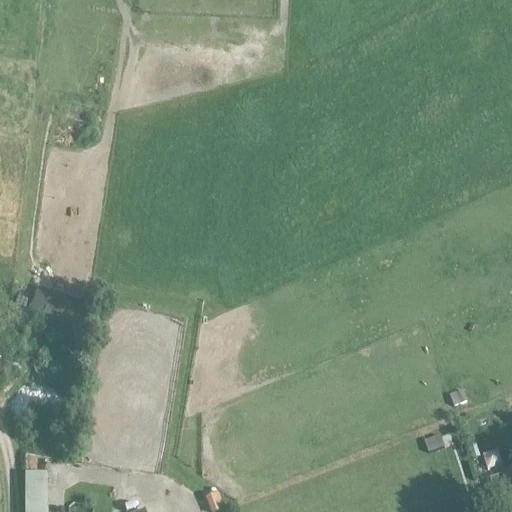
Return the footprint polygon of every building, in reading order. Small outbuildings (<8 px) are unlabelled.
[(75,338),(81,321),(47,309),(41,326),(75,338)] [(462,392),(450,397),(454,409),(466,404),(462,392)] [(425,444),(429,456),(445,450),(440,439),(425,444)] [(480,459),(477,447),(469,449),(473,461),(480,459)] [(511,502),(511,505),(511,473),(502,477),(504,480),(492,484),(499,506),(511,502)]
